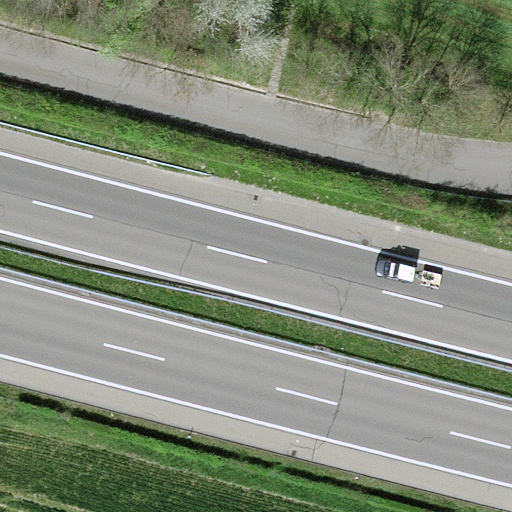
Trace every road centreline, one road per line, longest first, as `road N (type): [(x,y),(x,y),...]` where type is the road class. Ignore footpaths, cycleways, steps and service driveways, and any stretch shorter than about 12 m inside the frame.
road 1 (motorway): [(511,328),(0,193)]
road 2 (motorway): [(0,319),(511,453)]
road 3 (unclassified): [(511,172),(416,162),(264,129),(0,56)]
